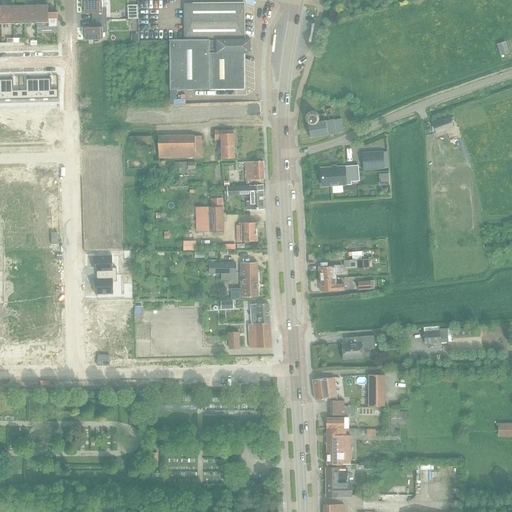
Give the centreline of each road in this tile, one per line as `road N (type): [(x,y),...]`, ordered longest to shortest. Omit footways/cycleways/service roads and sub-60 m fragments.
road 1 (unclassified): [(284,154),(511,74)]
road 2 (residential): [(76,373),(295,371)]
road 3 (tertiary): [(295,371),(284,154)]
road 4 (residential): [(70,157),(76,373)]
road 5 (residential): [(0,65),(69,63),(70,157)]
road 6 (tertiary): [(284,154),(284,83),(298,1)]
road 7 (tertiary): [(303,511),(295,371)]
